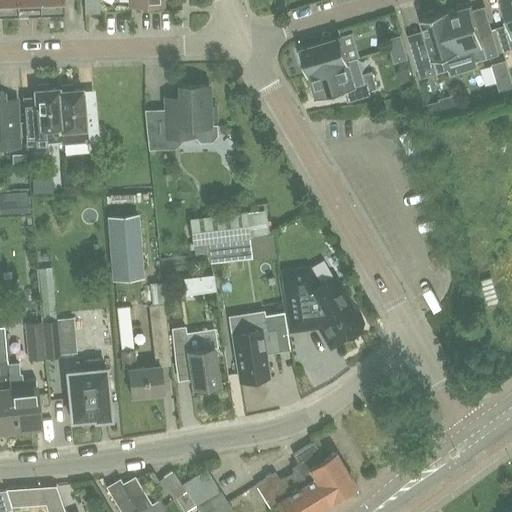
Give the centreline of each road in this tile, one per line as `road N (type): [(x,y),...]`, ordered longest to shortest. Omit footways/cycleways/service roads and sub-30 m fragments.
road 1 (residential): [(0,469),(253,435),(299,421),(415,346)]
road 2 (residential): [(415,346),(244,42)]
road 3 (residential): [(244,42),(0,53)]
road 4 (residential): [(244,42),(382,0)]
road 5 (tertiary): [(368,511),(474,436)]
